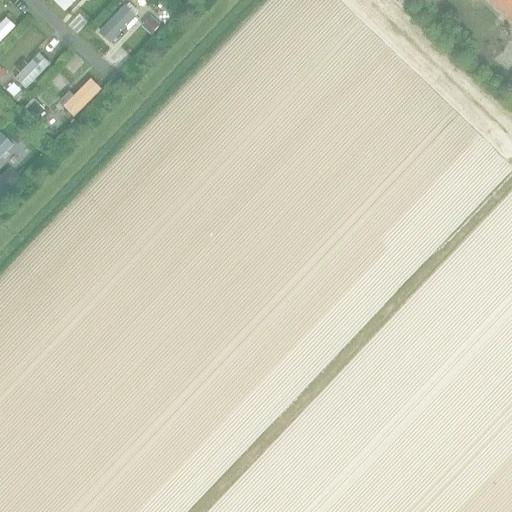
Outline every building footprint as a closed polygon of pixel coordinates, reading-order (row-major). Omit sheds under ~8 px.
[(58,0),(55,3),(65,13),(78,0),(58,0)] [(511,0),(488,0),(511,22),(511,0)] [(138,20),(126,8),(99,35),(111,47),(138,20)] [(152,17),(142,27),(150,35),(160,25),(152,17)] [(0,45),(16,29),(7,19),(0,25),(0,45)] [(26,91),(51,67),(40,56),(15,81),(26,91)] [(75,118),(102,91),(93,82),(66,109),(75,118)] [(35,102),(26,111),(34,120),(44,110),(35,102)] [(0,160),(15,146),(3,135),(0,137),(0,160)] [(10,171),(0,180),(0,191),(3,195),(19,180),(10,171)]
